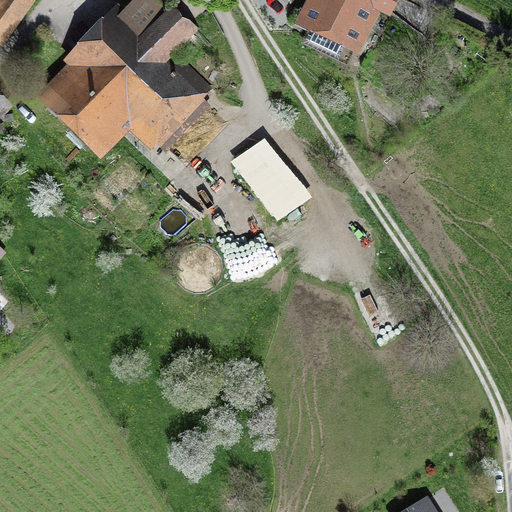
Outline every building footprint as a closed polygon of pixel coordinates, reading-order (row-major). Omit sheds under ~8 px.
[(33,0),(0,0),(0,43),(2,45),(33,0)] [(176,66),(202,38),(176,14),(169,21),(146,0),(144,0),(127,19),(122,14),(39,105),(106,167),(132,139),(154,159),(211,98),(176,66)] [(402,0),(312,0),(298,31),(359,60),(380,14),(393,20),(402,0)] [(261,144),(241,158),(263,190),(284,176),(261,144)] [(234,277),(284,261),(272,224),(222,239),(234,277)] [(434,511),(427,500),(406,511),(434,511)]
